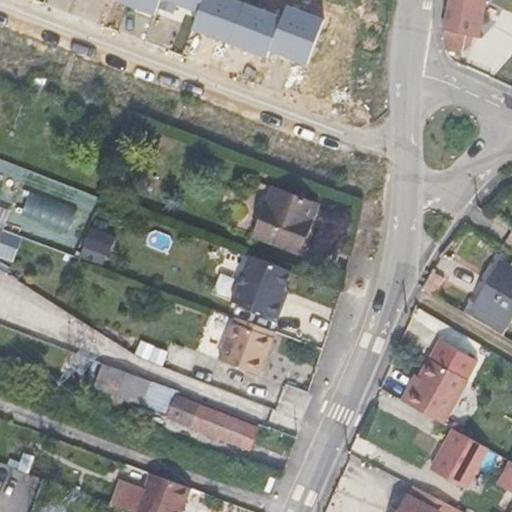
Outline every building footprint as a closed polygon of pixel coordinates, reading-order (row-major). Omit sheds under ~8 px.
[(118,0),(156,15),(158,8),(161,0),(118,0)] [(161,0),(158,8),(174,13),(177,4),(199,12),(203,0),(161,0)] [(203,0),(199,12),(193,29),(231,43),(245,4),(234,0),(203,0)] [(486,0),(449,0),(444,29),(446,49),(463,53),(465,44),(467,34),(479,37),(486,0)] [(245,4),(231,43),(268,57),(271,50),(283,18),(245,4)] [(283,18),(271,50),(308,64),(325,19),(287,5),(283,18)] [(476,47),(479,37),(467,34),(465,44),(476,47)] [(255,236),(299,253),(318,206),(273,189),(255,236)] [(0,237),(5,239),(7,240),(11,230),(0,226),(0,237)] [(104,267),(114,237),(90,230),(80,259),(104,267)] [(292,269),(250,254),(234,298),(280,315),(286,298),(282,297),(286,285),(292,269)] [(511,317),(511,267),(502,262),(476,305),(508,324),(511,317)] [(290,287),(286,285),(282,297),(286,298),(290,287)] [(285,330),(245,315),(243,320),(283,335),(285,330)] [(283,335),(243,320),(229,357),(269,372),(283,335)] [(416,373),(401,401),(409,405),(435,419),(444,424),(468,380),(427,358),(418,374),(416,373)] [(143,405),(152,383),(103,364),(94,387),(143,405)] [(168,417),(251,449),(259,428),(177,396),(168,417)] [(489,449),(454,429),(432,469),(467,488),(489,449)] [(511,462),(501,482),(511,488),(511,462)] [(182,511),(192,488),(150,473),(136,511),(138,511),(182,511)] [(441,511),(408,495),(399,511),(441,511)]
